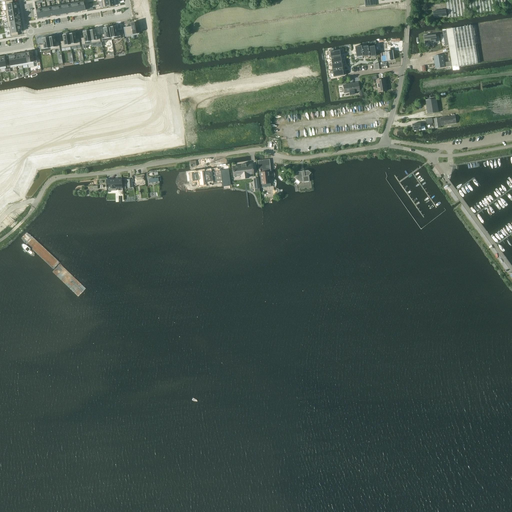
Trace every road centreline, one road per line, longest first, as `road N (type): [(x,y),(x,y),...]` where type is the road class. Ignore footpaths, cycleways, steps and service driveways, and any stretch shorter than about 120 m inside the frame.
road 1 (residential): [(314,68),(157,94)]
road 2 (residential): [(157,94),(0,117)]
